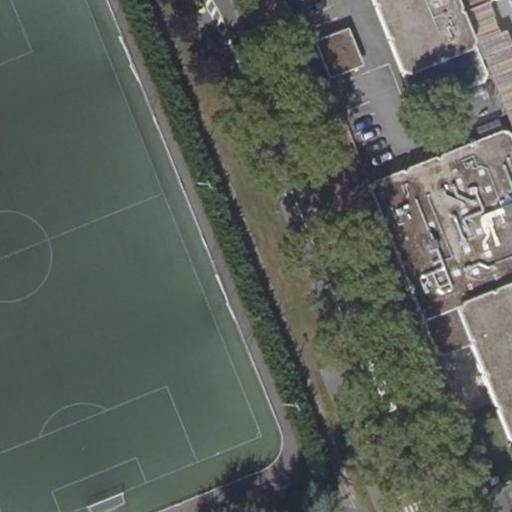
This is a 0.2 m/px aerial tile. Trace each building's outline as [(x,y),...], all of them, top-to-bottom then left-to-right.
[(292,0),(293,0),(370,0),(414,106),(480,79),(456,18),(448,0),(485,0),(487,5),(500,0),(292,0)] [(511,118),(511,88),(480,8),(487,5),(485,0),(448,0),(456,18),(470,13),(511,118)] [(317,36),(326,73),(361,65),(353,28),(317,36)] [(368,186),(408,287),(436,355),(468,343),(492,405),(500,407),(511,402),(511,157),(502,132),(404,172),(369,186),(368,186)] [(492,405),(505,438),(511,441),(511,440),(511,402),(500,407),(492,405)]
